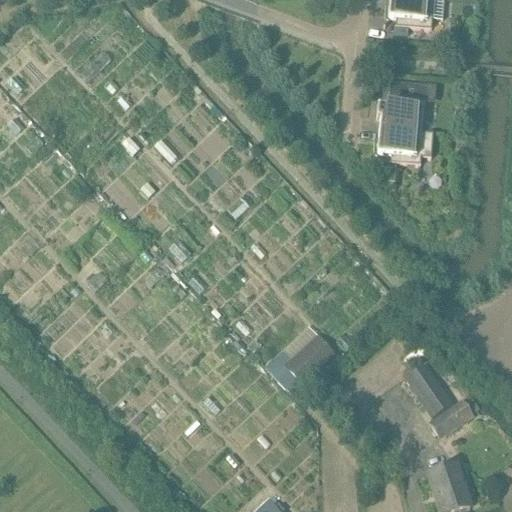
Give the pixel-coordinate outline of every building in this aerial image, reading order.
[(431,32),(433,0),(431,0),(389,0),(388,8),(385,8),(384,21),(395,22),(394,30),(407,31),(431,32)] [(393,29),(392,39),(407,40),(407,31),(394,30),(393,29)] [(391,109),(377,108),(376,121),(379,121),(378,133),(422,136),(425,104),(421,104),(422,88),(396,86),(395,101),(389,101),(389,102),(391,102),(391,109)] [(395,167),(403,167),(420,168),(420,161),(430,161),(432,137),(422,136),(378,133),(377,144),(374,144),(373,157),(384,158),(383,166),(395,167)] [(383,166),(382,183),(394,184),(395,167),(383,166)] [(280,344),(291,354),(311,334),(293,316),(282,328),(289,335),(280,344)] [(333,358),(316,339),(290,363),(281,354),(263,370),(285,393),(286,392),(291,398),(333,358)] [(453,407),(426,367),(403,382),(430,422),(453,407)] [(472,403),(464,408),(471,418),(479,413),(472,403)] [(469,423),(457,406),(428,426),(440,443),(469,423)] [(465,511),(469,511),(455,468),(426,477),(437,511),(465,511)] [(274,511),(267,503),(257,511),(281,511),(278,508),(274,511)]
